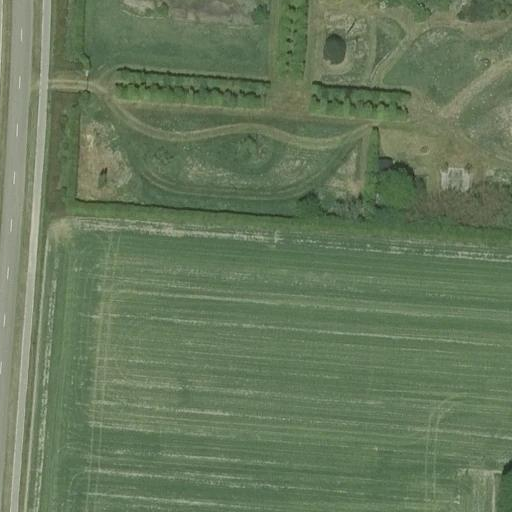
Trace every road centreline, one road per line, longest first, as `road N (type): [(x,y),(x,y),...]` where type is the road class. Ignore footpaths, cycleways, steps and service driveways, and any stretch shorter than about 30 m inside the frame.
road 1 (track): [(84,89),(108,98),(148,179),(169,189),(287,196),(327,179),(366,130),(452,128),(511,86)]
road 2 (unclassified): [(0,367),(21,0)]
